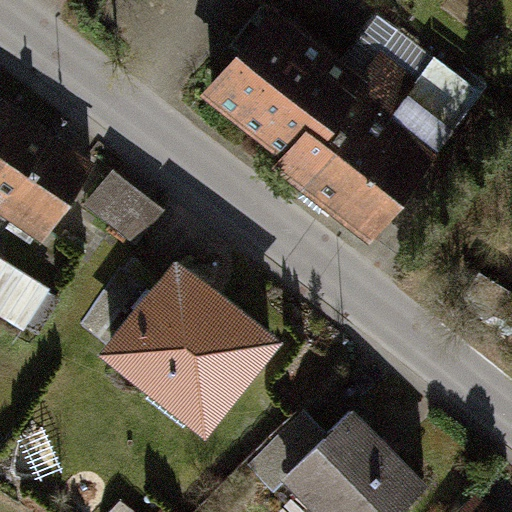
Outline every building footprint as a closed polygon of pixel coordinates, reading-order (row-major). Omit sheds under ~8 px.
[(276,3),(201,97),(275,155),(265,168),(366,247),(482,100),(377,19),(346,58),(276,3)] [(0,95),(0,207),(42,237),(95,161),(0,95)] [(112,170),(91,215),(152,242),(172,197),(112,170)] [(0,306),(35,327),(59,285),(7,255),(0,267),(0,306)] [(271,340),(170,262),(101,351),(202,429),(271,340)] [(285,476),(331,430),(304,403),(246,461),(273,488),(285,476)] [(386,511),(420,479),(351,410),(331,430),(285,476),(320,511),(386,511)]
